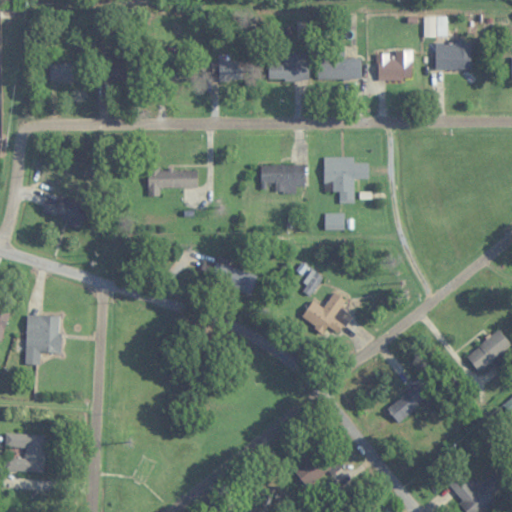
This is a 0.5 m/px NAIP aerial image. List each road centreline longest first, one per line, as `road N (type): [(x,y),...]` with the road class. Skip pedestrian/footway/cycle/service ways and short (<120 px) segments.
road 1 (residential): [(418,511),(324,388),(286,357),(212,318),(0,250)]
road 2 (residential): [(511,121),(24,129)]
road 3 (residential): [(180,511),(511,235)]
road 4 (residential): [(92,511),(96,282)]
road 5 (residential): [(0,250),(24,129)]
